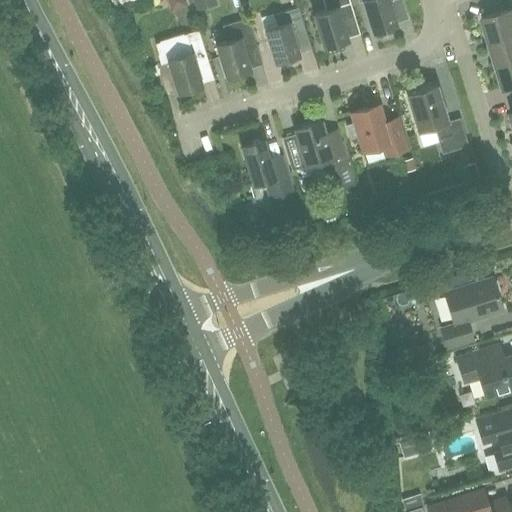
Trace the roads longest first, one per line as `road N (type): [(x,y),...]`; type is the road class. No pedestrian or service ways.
road 1 (secondary): [(185,336),(25,0)]
road 2 (tertiary): [(185,336),(511,216)]
road 3 (residential): [(175,130),(409,54),(440,26)]
road 4 (secondary): [(266,511),(185,336)]
road 5 (residential): [(503,183),(462,51),(440,26)]
